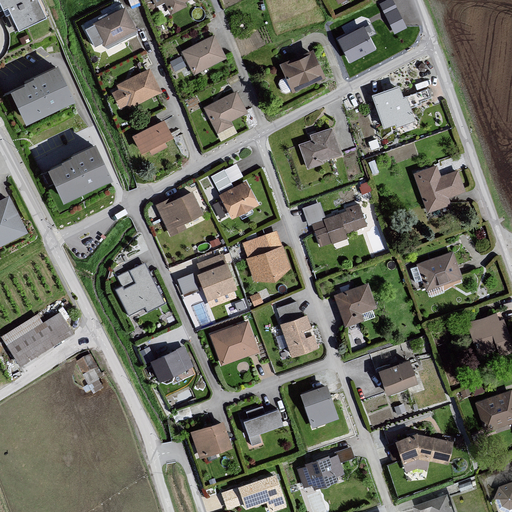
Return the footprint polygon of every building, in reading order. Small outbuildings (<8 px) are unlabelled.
[(0,0),(0,10),(13,35),(45,16),(39,0),(0,0)] [(138,0),(129,0),(132,8),(140,5),(138,0)] [(192,0),(152,0),(157,8),(165,4),(172,17),(187,9),(184,4),(192,0)] [(394,0),(386,0),(381,2),(386,15),(399,10),(394,0)] [(137,30),(125,8),(87,29),(95,45),(102,41),(106,47),(137,30)] [(365,26),(338,40),(349,63),(376,49),(365,26)] [(213,37),(180,54),(193,77),(225,60),(213,37)] [(313,52),(280,66),(291,93),(324,79),(313,52)] [(73,103),(56,64),(32,75),(32,78),(21,83),(21,86),(10,91),(25,125),(73,103)] [(150,70),(115,86),(118,92),(112,94),(122,113),(163,95),(150,70)] [(399,86),(373,95),(384,126),(394,123),(395,126),(413,120),(409,108),(422,103),(422,100),(431,97),(428,88),(403,97),(399,86)] [(246,114),(235,94),(204,110),(217,135),(233,127),(231,122),(246,114)] [(161,122),(130,137),(140,157),(148,153),(150,158),(166,151),(162,143),(170,139),(161,122)] [(339,155),(330,128),(308,136),(310,141),(298,145),(307,171),(321,166),(319,162),(339,155)] [(109,181),(92,147),(44,171),(61,205),(109,181)] [(223,168),(211,175),(221,194),(234,188),(223,168)] [(435,168),(413,175),(427,215),(451,207),(448,198),(464,193),(457,173),(439,179),(435,168)] [(221,194),(219,195),(231,219),(259,205),(247,181),(234,188),(221,194)] [(191,192),(156,207),(170,238),(186,231),(183,225),(202,216),(191,192)] [(10,195),(0,199),(0,245),(27,233),(10,195)] [(310,224),(325,219),(318,202),(301,208),(307,225),(310,224)] [(366,227),(358,206),(325,219),(310,224),(320,249),(346,239),(345,235),(366,227)] [(266,238),(242,246),(254,284),(274,283),(285,273),(291,270),(283,247),(270,250),(266,238)] [(461,279),(453,253),(416,266),(425,292),(461,279)] [(235,290),(222,256),(196,266),(199,275),(196,276),(206,301),(235,290)] [(145,264),(117,278),(122,287),(116,290),(130,319),(164,303),(145,264)] [(367,284),(332,296),(345,328),(363,322),(360,313),(375,309),(367,284)] [(73,333),(61,314),(45,323),(39,313),(0,336),(19,366),(73,333)] [(496,314),(466,325),(473,344),(494,337),(500,355),(511,351),(511,349),(504,320),(498,322),(496,314)] [(306,316),(278,325),(290,360),(318,349),(306,316)] [(258,352),(247,322),(209,336),(220,367),(258,352)] [(145,357),(152,356),(149,344),(142,345),(145,357)] [(184,346),(150,360),(160,381),(193,366),(184,346)] [(103,376),(92,354),(76,362),(94,396),(105,390),(98,378),(103,376)] [(408,361),(377,371),(385,396),(416,385),(408,361)] [(325,384),(299,394),(311,431),(338,422),(325,384)] [(511,423),(511,397),(510,392),(475,404),(485,432),(511,423)] [(277,410),(242,423),(248,439),(283,429),(277,410)] [(221,423),(189,434),(197,458),(230,448),(221,423)] [(446,466),(452,444),(415,435),(394,442),(402,465),(416,460),(446,466)] [(342,475),(337,456),(296,470),(302,486),(312,486),(313,490),(337,481),(336,476),(342,475)] [(278,511),(287,509),(275,476),(236,488),(243,506),(244,509),(265,504),(269,511),(278,511)] [(511,486),(500,492),(498,503),(503,510),(508,511),(510,511),(511,511),(511,486)] [(243,506),(236,488),(220,495),(225,510),(243,506)] [(451,511),(447,499),(412,510),(412,511),(451,511)]
